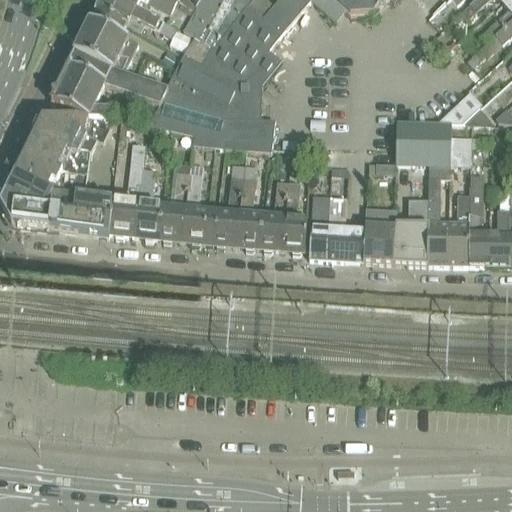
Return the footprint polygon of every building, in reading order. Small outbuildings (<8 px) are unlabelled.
[(201,70),(184,61),(166,95),(124,80),(115,78),(111,77),(74,58),(69,69),(107,88),(105,92),(160,111),(150,131),(194,142),(192,152),(225,155),(269,158),(272,158),(273,154),(276,126),(261,125),(263,91),(263,90),(283,66),(282,65),(281,66),(269,56),(311,6),(301,0),(284,0),(278,7),(264,23),(246,12),(215,54),(211,52),(201,70)] [(109,0),(102,0),(95,15),(128,31),(141,38),(145,30),(156,36),(172,44),(177,35),(166,29),(161,27),(147,19),(109,0)] [(109,0),(147,19),(151,12),(170,22),(166,29),(177,35),(186,17),(175,11),(153,0),(109,0)] [(153,0),(175,11),(180,0),(179,0),(153,0)] [(193,21),(184,38),(195,44),(211,52),(215,54),(246,12),(225,0),(202,0),(197,9),(195,13),(197,14),(193,21)] [(225,0),(246,12),(264,23),(278,7),(267,0),(225,0)] [(386,0),(327,0),(350,21),(373,19),(388,2),(387,1),(386,0)] [(452,0),(450,2),(451,2),(457,10),(468,0),(452,0)] [(500,7),(508,0),(478,0),(462,15),(459,18),(465,25),(493,0),(494,0),(500,6),(500,7)] [(507,15),(478,40),(485,48),(495,40),(511,23),(511,0),(508,0),(500,7),(507,15)] [(95,15),(90,26),(122,42),(128,31),(95,15)] [(485,48),(467,65),(473,72),(484,62),(486,63),(511,39),(511,23),(495,40),(485,48)] [(90,26),(74,58),(111,77),(115,78),(124,80),(130,68),(139,50),(122,42),(90,26)] [(211,52),(195,44),(184,61),(201,70),(211,52)] [(433,48),(426,53),(435,64),(441,58),(433,48)] [(107,88),(69,69),(42,123),(116,124),(116,115),(94,115),(105,92),(107,88)] [(459,109),(438,129),(451,129),(462,129),(470,122),(459,109)] [(470,122),(462,129),(464,131),(489,132),(489,129),(489,127),(479,114),(470,122)] [(511,130),(511,122),(505,115),(494,125),(498,129),(511,130)] [(116,124),(42,123),(34,140),(51,149),(53,146),(75,157),(91,159),(97,147),(103,150),(116,124)] [(449,184),(449,172),(449,143),(451,143),(451,129),(438,129),(397,128),(396,154),(396,170),(429,171),(429,184),(441,184),(449,184)] [(51,149),(34,140),(25,160),(63,178),(88,181),(90,161),(91,159),(75,157),(53,146),(51,149)] [(449,143),(449,172),(470,172),(470,143),(451,143),(449,143)] [(110,239),(111,239),(115,240),(116,243),(124,244),(126,241),(135,242),(143,174),(146,152),(133,150),(127,196),(115,195),(114,205),(111,223),(110,239)] [(309,167),(309,157),(292,155),(291,165),(309,167)] [(63,178),(25,160),(16,178),(53,196),(85,201),(86,195),(88,181),(63,178)] [(163,210),(161,210),(159,230),(163,230),(162,244),(164,248),(171,249),(173,246),(181,246),(189,179),(190,171),(179,170),(174,212),(163,210)] [(214,249),(216,250),(217,253),(225,254),(227,251),(236,251),(244,171),(232,170),(228,218),(217,216),(214,249)] [(395,170),(376,170),(376,181),(395,181),(395,170)] [(189,179),(181,246),(192,247),(194,251),(200,252),(202,248),(204,248),(214,249),(217,216),(207,215),(199,214),(203,180),(203,172),(190,171),(189,179)] [(236,251),(245,252),(246,256),(254,257),(256,253),(261,254),(265,220),(264,220),(261,220),(253,219),(256,185),(257,172),(244,171),(236,251)] [(348,174),(329,173),(327,193),(346,194),(348,174)] [(155,176),(143,174),(135,242),(144,243),(145,246),(153,247),(155,244),(162,244),(163,230),(159,230),(161,210),(160,210),(152,209),(155,176)] [(53,196),(16,178),(7,196),(23,203),(22,206),(40,214),(111,223),(114,205),(100,203),(85,202),(85,201),(53,196)] [(469,194),(469,202),(469,222),(481,222),(482,222),(482,194),(482,181),(470,181),(469,194)] [(449,272),(449,229),(440,229),(441,184),(429,184),(428,207),(428,272),(449,272)] [(274,221),(265,220),(261,254),(263,254),(264,258),(272,258),(274,255),(283,256),(289,188),(277,187),(274,221)] [(309,224),(306,224),(297,223),(300,189),(289,188),(283,256),(291,257),(293,260),(300,261),(302,257),(305,258),(309,224)] [(23,203),(7,196),(0,209),(12,230),(90,240),(109,243),(110,239),(111,223),(40,214),(22,206),(23,203)] [(489,240),(488,272),(509,272),(509,221),(510,198),(510,197),(499,197),(499,217),(497,217),(497,240),(489,240)] [(311,234),(310,258),(309,265),(327,266),(330,203),(313,202),(311,234)] [(449,229),(449,272),(469,272),(469,222),(469,202),(460,202),(459,229),(449,229)] [(327,266),(344,267),(363,269),(365,238),(365,237),(345,236),(347,205),(330,203),(327,266)] [(396,229),(393,270),(428,272),(428,207),(406,207),(406,230),(396,229)] [(397,217),(395,217),(366,215),(365,238),(363,269),(393,270),(396,229),(397,217)] [(488,272),(489,240),(480,240),(481,222),(469,222),(469,272),(488,272)]
